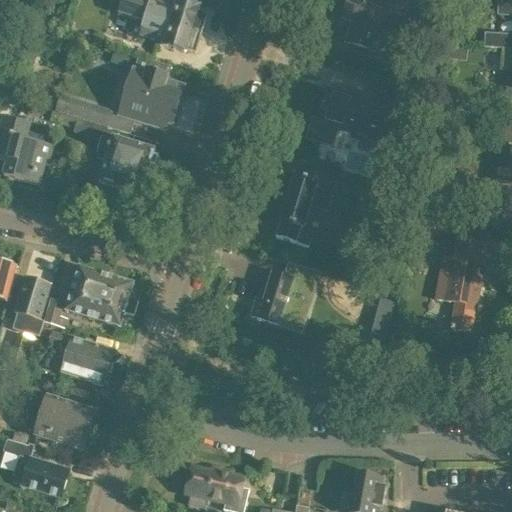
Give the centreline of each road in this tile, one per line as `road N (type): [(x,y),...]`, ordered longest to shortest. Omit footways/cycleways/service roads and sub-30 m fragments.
road 1 (residential): [(410,443),(282,443),(139,401)]
road 2 (tertiary): [(183,259),(264,0)]
road 3 (residential): [(183,259),(0,219)]
road 4 (tertiary): [(139,401),(183,259)]
